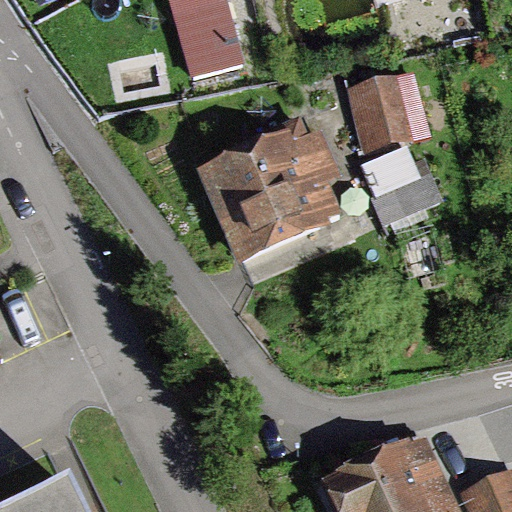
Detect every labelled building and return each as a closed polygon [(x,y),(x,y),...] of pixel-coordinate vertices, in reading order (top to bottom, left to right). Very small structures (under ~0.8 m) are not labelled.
[(199,84),(255,69),(235,0),(179,0),(176,1),(199,84)] [(415,140),(400,75),(341,88),(355,153),(415,140)] [(197,173),(239,262),(341,215),(299,125),(197,173)] [(379,228),(437,203),(412,148),(355,173),(379,228)] [(345,511),(440,511),(410,453),(335,491),(345,511)] [(465,492),(475,511),(511,511),(511,489),(503,472),(465,492)] [(74,511),(64,489),(16,511),(74,511)]
